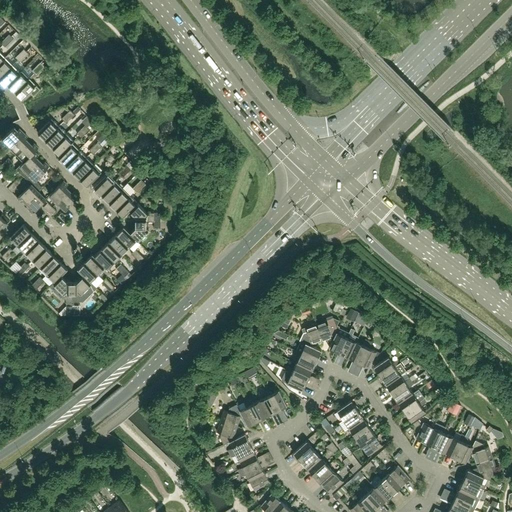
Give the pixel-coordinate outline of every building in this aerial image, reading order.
[(9,34),(5,38),(9,43),(14,39),(9,34)] [(5,47),(9,43),(5,38),(1,43),(5,47)] [(24,49),(20,53),(24,58),(28,53),(24,49)] [(20,62),(24,58),(20,53),(15,57),(20,62)] [(0,77),(13,65),(9,61),(10,59),(7,55),(0,62),(0,77)] [(40,62),(36,66),(40,71),(45,66),(40,62)] [(8,84),(20,72),(13,65),(0,77),(0,79),(6,86),(8,84)] [(36,75),(40,71),(36,66),(32,70),(36,75)] [(15,91),(29,78),(22,70),(20,72),(8,84),(15,91)] [(40,89),(37,85),(29,78),(15,91),(23,99),(30,92),(33,96),(40,89)] [(70,110),(66,114),(70,118),(75,114),(70,110)] [(66,123),(70,118),(66,114),(62,118),(66,123)] [(45,139),(59,126),(51,118),(38,132),(45,139)] [(90,119),(84,124),(85,125),(88,127),(93,122),(90,119)] [(85,125),(81,129),(85,133),(90,129),(85,125)] [(52,147),(66,133),(59,126),(45,139),(52,147)] [(9,147),(23,133),(19,129),(17,130),(14,127),(2,139),(9,147)] [(81,138),(85,133),(81,129),(77,133),(81,138)] [(102,131),(95,138),(100,143),(107,136),(102,131)] [(17,154),(29,142),(26,139),(27,137),(23,133),(9,147),(17,154)] [(60,154),(72,142),(74,141),(66,133),(52,147),(60,154)] [(100,143),(102,146),(103,146),(110,139),(107,136),(100,143)] [(98,141),(94,146),(98,150),(102,146),(98,141)] [(34,151),(38,148),(34,143),(32,145),(29,142),(17,154),(24,161),(34,151)] [(79,150),(72,142),(60,154),(58,156),(65,163),(79,150)] [(94,154),(98,150),(94,146),(89,150),(94,154)] [(73,171),(86,157),(79,150),(65,163),(73,171)] [(24,176),(40,160),(36,157),(38,155),(34,151),(24,161),(20,165),(15,169),(23,177),(24,176)] [(111,154),(106,158),(110,163),(115,158),(111,154)] [(80,178),(94,164),(86,157),(73,171),(80,178)] [(9,158),(4,162),(9,166),(13,162),(9,158)] [(26,203),(39,191),(42,187),(35,180),(49,166),(45,162),(43,164),(40,160),(24,176),(31,183),(17,197),(21,202),(23,200),(26,203)] [(4,170),(9,166),(4,162),(0,166),(4,170)] [(87,186),(101,172),(94,164),(80,178),(87,186)] [(127,165),(122,169),(127,173),(131,169),(127,165)] [(48,173),(52,178),(56,173),(52,169),(48,173)] [(122,178),(127,173),(122,169),(118,173),(122,178)] [(60,178),(56,173),(52,178),(56,182),(60,178)] [(101,194),(115,180),(108,173),(94,187),(101,194)] [(16,179),(12,184),(16,188),(21,184),(16,179)] [(141,179),(137,184),(141,188),(146,184),(141,179)] [(109,202),(123,188),(115,180),(101,194),(109,202)] [(57,202),(69,190),(66,187),(68,185),(63,181),(49,195),(57,202)] [(12,192),(16,188),(12,184),(8,188),(12,192)] [(137,192),(141,188),(137,184),(133,188),(137,192)] [(116,209),(130,195),(123,188),(109,202),(116,209)] [(64,210),(76,198),(78,196),(74,191),(72,193),(69,190),(57,202),(64,210)] [(32,212),(46,199),(39,191),(26,203),(30,206),(28,208),(32,212)] [(130,210),(137,202),(130,195),(116,209),(124,217),(130,210)] [(160,221),(160,215),(157,215),(157,212),(147,212),(137,202),(130,210),(135,216),(135,221),(146,221),(154,221),(160,221)] [(44,207),(48,211),(52,207),(48,203),(44,207)] [(56,211),(52,207),(48,211),(52,215),(56,211)] [(148,229),(146,227),(146,221),(135,221),(135,227),(130,232),(130,233),(137,240),(148,229)] [(17,245),(31,232),(23,224),(9,238),(17,245)] [(137,240),(130,233),(130,232),(124,226),(116,234),(130,248),(137,240)] [(24,253),(38,239),(31,232),(17,245),(24,253)] [(130,248),(116,234),(109,241),(122,255),(130,248)] [(31,260),(45,246),(38,239),(24,253),(31,260)] [(122,255),(109,241),(101,248),(115,262),(122,255)] [(39,268),(53,254),(45,246),(31,260),(39,268)] [(10,248),(6,252),(10,256),(15,252),(10,248)] [(115,262),(101,248),(94,255),(94,256),(106,268),(107,270),(115,262)] [(131,253),(135,258),(140,253),(135,249),(131,253)] [(6,260),(10,256),(6,252),(2,256),(6,260)] [(144,258),(140,253),(135,258),(140,262),(144,258)] [(46,275),(60,261),(53,254),(39,268),(46,275)] [(106,268),(94,256),(94,255),(92,254),(85,261),(99,275),(106,268)] [(53,282),(61,275),(67,269),(60,261),(46,275),(53,282)] [(99,275),(85,261),(77,269),(83,275),(84,275),(91,282),(99,275)] [(25,262),(21,266),(25,271),(29,267),(25,262)] [(116,268),(121,272),(125,268),(121,264),(116,268)] [(21,275),(25,271),(21,266),(16,271),(21,275)] [(129,272),(125,268),(121,272),(125,276),(129,272)] [(64,294),(67,291),(72,291),(72,280),(67,280),(61,275),(53,282),(49,287),(60,298),(64,294)] [(80,294),(91,282),(84,275),(83,275),(78,280),(72,280),(72,291),(78,291),(80,294)] [(40,276),(36,281),(40,285),(45,281),(40,276)] [(102,283),(106,287),(110,283),(106,278),(102,283)] [(36,289),(40,285),(36,281),(32,285),(36,289)] [(115,287),(110,283),(106,287),(110,291),(115,287)] [(350,308),(346,318),(354,321),(358,311),(350,308)] [(337,332),(339,327),(340,326),(337,324),(339,320),(332,317),(316,323),(322,339),(327,337),(330,345),(334,336),(335,336),(337,332)] [(322,339),(316,323),(305,327),(307,331),(303,332),(299,340),(300,340),(310,345),(310,344),(311,343),(322,339)] [(339,352),(349,331),(348,332),(339,327),(337,332),(335,336),(334,336),(330,345),(329,347),(339,352)] [(349,357),(356,341),(350,338),(352,333),(349,331),(339,352),(349,357)] [(359,361),(368,341),(365,339),(363,344),(356,341),(349,357),(359,361)] [(316,360),(321,350),(310,344),(310,345),(300,340),(296,350),(316,360)] [(374,355),(376,351),(370,347),(372,342),(368,341),(359,361),(369,366),(374,355)] [(312,370),(316,360),(296,350),(294,354),(299,356),(296,362),(312,370)] [(380,375),(399,363),(397,359),(392,362),(388,356),(374,366),(380,375)] [(312,370),(296,362),(293,368),(288,366),(287,370),(307,379),(312,370)] [(380,375),(386,384),(401,375),(397,369),(401,366),(399,363),(380,375)] [(302,390),(307,379),(287,370),(285,373),(290,375),(286,382),(302,390)] [(401,375),(386,384),(393,393),(400,388),(411,381),(409,377),(405,380),(401,375)] [(235,377),(229,379),(232,385),(237,383),(235,377)] [(400,388),(393,393),(399,402),(413,392),(409,387),(413,384),(411,381),(400,388)] [(425,385),(427,390),(435,386),(432,382),(425,385)] [(287,405),(279,389),(272,393),(270,388),(266,390),(270,396),(277,410),(287,405)] [(419,388),(413,392),(399,402),(405,411),(424,398),(425,397),(419,388)] [(277,410),(270,396),(266,390),(263,392),(265,396),(259,399),(267,415),(277,410)] [(267,415),(259,399),(253,403),(251,398),(247,400),(257,420),(267,415)] [(411,421),(426,411),(421,405),(426,401),(424,398),(405,411),(411,421)] [(257,420),(247,400),(244,401),(246,406),(240,409),(242,414),(247,425),(257,420)] [(343,419),(358,409),(351,400),(337,410),(343,419)] [(447,410),(452,413),(457,403),(452,400),(447,410)] [(240,415),(242,414),(240,409),(237,403),(229,407),(228,411),(224,410),(220,421),(237,426),(240,415)] [(461,405),(457,403),(452,413),(456,415),(461,405)] [(349,428),(364,418),(358,409),(343,419),(349,428)] [(331,424),(340,419),(336,412),(326,417),(331,424)] [(465,421),(470,424),(474,416),(468,413),(465,421)] [(356,437),(370,427),(364,418),(349,428),(356,437)] [(233,437),(237,426),(220,421),(217,431),(221,433),(220,437),(224,444),(230,441),(234,439),(234,438),(233,437)] [(426,442),(433,427),(423,422),(416,437),(426,442)] [(436,447),(445,427),(436,422),(433,427),(426,442),(436,447)] [(362,446),(376,436),(370,427),(356,437),(362,446)] [(445,452),(453,436),(447,433),(449,428),(445,427),(436,447),(445,452)] [(250,443),(245,433),(234,438),(234,439),(230,441),(233,447),(228,450),(230,453),(250,443)] [(455,456),(465,436),(461,434),(459,439),(453,436),(445,452),(455,456)] [(368,455),(382,445),(376,436),(362,446),(368,455)] [(470,450),(472,445),(466,442),(468,438),(465,436),(455,456),(465,461),(471,450),(470,450)] [(417,451),(421,442),(414,439),(410,449),(417,451)] [(301,460),(314,449),(306,440),(293,452),(301,460)] [(492,456),(488,445),(484,447),(483,443),(475,440),(472,445),(470,450),(471,450),(472,451),(476,462),(492,456)] [(239,460),(255,452),(250,443),(230,453),(232,457),(236,454),(239,460)] [(308,468),(321,457),(314,449),(301,460),(308,468)] [(260,462),(255,452),(239,460),(243,467),(238,469),(240,472),(260,462)] [(493,472),(492,468),(496,467),(492,456),(476,462),(478,467),(472,468),(471,470),(479,474),(479,475),(483,477),(489,480),(493,472)] [(316,476),(328,465),(321,457),(308,468),(316,476)] [(249,480),(265,472),(260,462),(240,472),(241,476),(246,473),(249,480)] [(323,484),(336,473),(328,465),(316,476),(323,484)] [(410,477),(398,465),(393,469),(390,466),(386,469),(390,472),(401,485),(410,477)] [(337,470),(341,477),(347,474),(344,467),(337,470)] [(481,483),(483,477),(479,475),(479,474),(471,470),(468,469),(463,479),(484,489),(485,485),(481,483)] [(363,475),(360,470),(351,478),(355,482),(363,475)] [(270,482),(265,472),(249,480),(255,490),(270,482)] [(401,485),(390,472),(382,480),(393,492),(401,485)] [(331,493),(343,481),(336,473),(323,484),(331,493)] [(352,485),(355,482),(351,478),(344,485),(349,490),(352,487),(352,485)] [(484,489),(463,479),(459,489),(474,496),(477,490),(482,492),(484,489)] [(393,492),(382,480),(374,487),(385,500),(393,492)] [(385,500),(374,487),(366,494),(377,507),(385,500)] [(479,499),(474,496),(459,489),(454,499),(474,509),(479,499)] [(267,511),(270,511),(280,500),(272,493),(260,506),(267,511)] [(371,511),(377,507),(366,494),(358,501),(367,511),(371,511)] [(128,511),(119,499),(110,507),(113,511),(128,511)] [(472,511),(474,509),(454,499),(449,508),(456,511),(472,511)] [(284,511),(289,507),(280,500),(270,511),(284,511)] [(367,511),(358,501),(349,509),(351,511),(367,511)]
